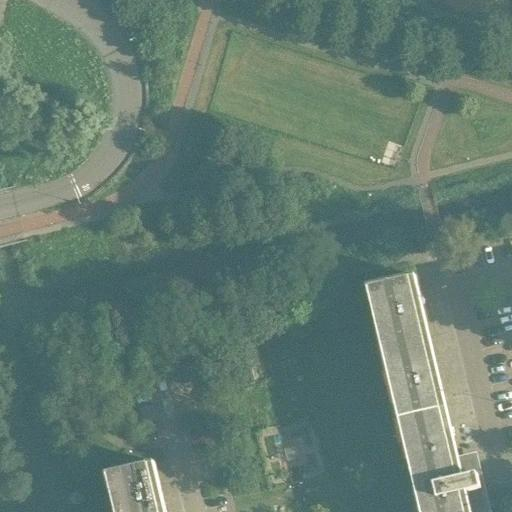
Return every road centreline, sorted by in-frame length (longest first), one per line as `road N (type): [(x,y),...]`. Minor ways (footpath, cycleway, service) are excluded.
road 1 (residential): [(16,203),(90,174),(107,159),(125,118),(124,69),(108,35),(62,0)]
road 2 (residential): [(195,511),(170,404),(191,399)]
